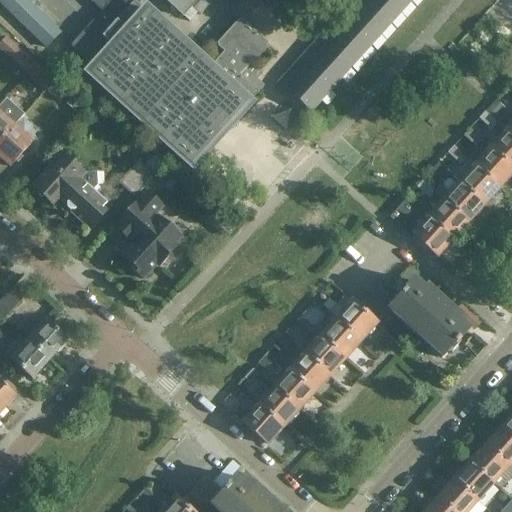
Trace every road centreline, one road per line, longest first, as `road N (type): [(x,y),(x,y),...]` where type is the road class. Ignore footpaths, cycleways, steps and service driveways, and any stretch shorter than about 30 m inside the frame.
road 1 (residential): [(307,511),(122,338)]
road 2 (residential): [(372,511),(511,356)]
road 3 (residential): [(0,473),(122,338)]
road 4 (residential): [(122,338),(0,229)]
